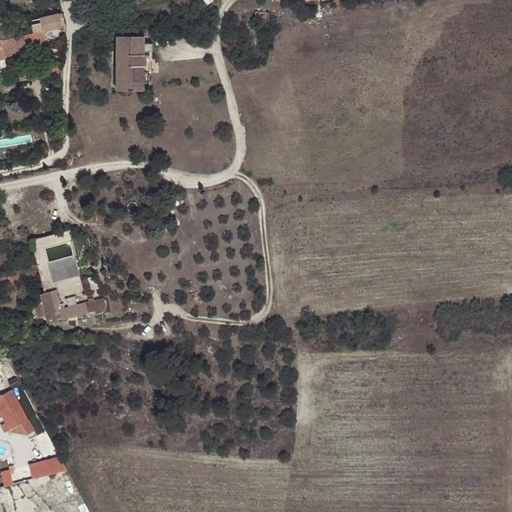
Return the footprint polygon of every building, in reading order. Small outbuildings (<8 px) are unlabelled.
[(62,28),(59,15),(39,19),(43,32),(62,28)] [(46,48),(43,32),(15,39),(12,29),(0,32),(0,62),(4,61),(3,58),(46,48)] [(117,36),(117,91),(144,92),(144,83),(145,45),(145,37),(117,36)] [(45,248),(71,241),(68,230),(31,240),(44,292),(40,294),(47,320),(62,316),(62,319),(89,312),(86,301),(61,308),(45,248)] [(0,393),(0,412),(9,429),(28,419),(12,389),(2,394),(0,393)] [(34,430),(28,419),(9,429),(12,432),(26,434),(34,430)] [(29,461),(32,477),(67,470),(64,454),(29,461)]
